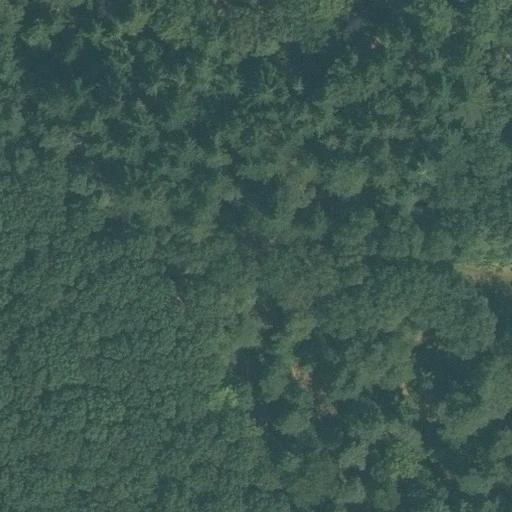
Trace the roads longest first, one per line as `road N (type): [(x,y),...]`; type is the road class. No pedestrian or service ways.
road 1 (track): [(0,67),(145,204),(206,289),(290,511)]
road 2 (track): [(196,277),(132,247),(54,171),(0,138)]
